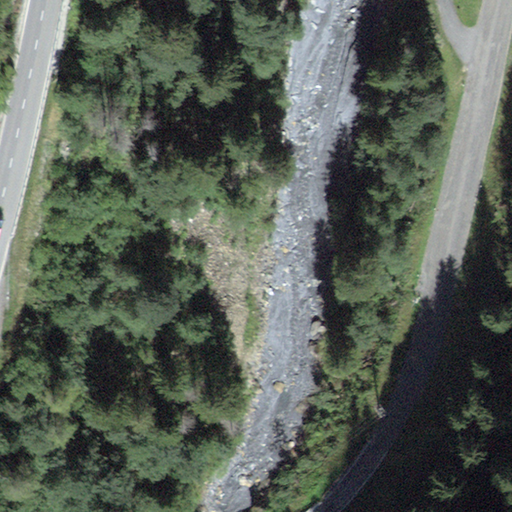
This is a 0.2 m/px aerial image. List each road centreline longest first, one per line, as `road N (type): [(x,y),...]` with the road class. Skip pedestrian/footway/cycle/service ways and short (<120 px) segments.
road 1 (unclassified): [(511,56),(422,400),(364,483),(330,511)]
road 2 (secondary): [(44,0),(0,200)]
